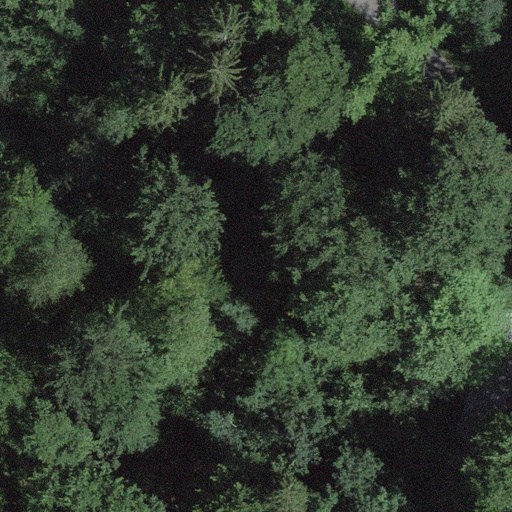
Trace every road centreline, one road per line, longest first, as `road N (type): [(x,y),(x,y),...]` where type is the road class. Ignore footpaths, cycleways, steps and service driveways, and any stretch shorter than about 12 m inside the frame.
road 1 (track): [(0,230),(463,77)]
road 2 (track): [(361,0),(463,77),(511,146)]
road 3 (track): [(511,387),(447,459),(444,511)]
